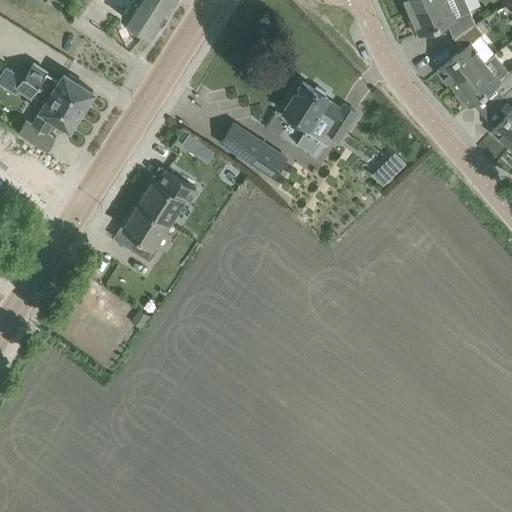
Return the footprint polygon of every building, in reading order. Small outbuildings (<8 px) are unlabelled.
[(153,36),(167,15),(144,0),(98,0),(122,15),(122,16),(153,36)] [(144,0),(167,15),(176,0),(144,0)] [(410,11),(434,0),(401,0),(403,5),(407,4),(410,11)] [(453,35),(475,22),(465,0),(434,0),(410,11),(412,17),(409,19),(415,33),(418,32),(419,33),(447,21),(453,35)] [(471,42),(490,27),(483,19),(475,22),(453,35),(463,47),(439,67),(440,68),(437,70),(447,82),(449,80),(454,85),(485,60),(471,42)] [(511,67),(509,71),(495,53),(485,60),(454,85),(459,91),(456,93),(465,105),(468,103),(469,104),(493,85),(502,96),(511,86),(511,67)] [(26,73),(82,109),(94,90),(65,72),(60,80),(46,71),(47,69),(34,61),(26,73)] [(26,73),(24,76),(7,65),(0,76),(0,81),(16,92),(18,89),(34,99),(36,95),(45,102),(33,121),(27,118),(18,132),(45,149),(54,136),(47,132),(55,118),(70,128),(82,109),(26,73)] [(303,81),(290,100),(284,110),(285,111),(284,114),(282,113),(281,114),(292,121),(294,117),(308,126),(306,129),(305,128),(304,129),(327,144),(328,143),(321,139),(327,130),(340,138),(357,111),(344,103),(341,107),(328,98),(328,97),(324,94),(326,91),(317,85),(314,88),(303,81)] [(494,129),(491,132),(503,142),(505,139),(511,144),(511,142),(511,86),(502,96),(511,104),(511,105),(493,128),(494,129)] [(189,133),(181,144),(202,157),(209,146),(189,133)] [(250,133),(238,152),(274,176),(287,157),(250,133)] [(396,152),(373,174),(383,184),(406,162),(396,152)] [(139,202),(169,221),(184,198),(188,201),(196,188),(167,169),(159,181),(155,178),(139,202)] [(154,245),(169,221),(139,202),(124,226),(128,229),(120,241),(150,260),(158,247),(154,245)] [(149,314),(153,309),(147,304),(142,310),(140,309),(132,322),(140,327),(148,314),(149,314)]
